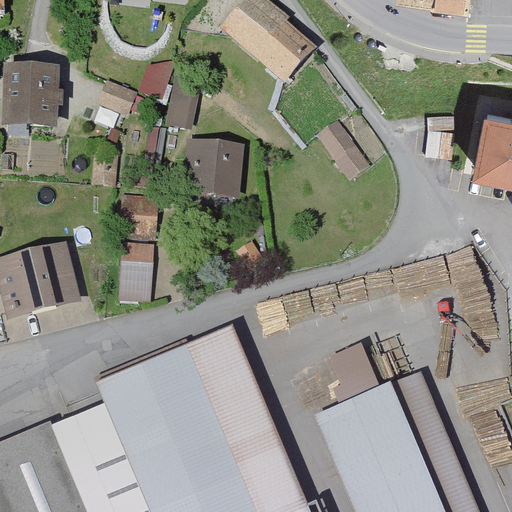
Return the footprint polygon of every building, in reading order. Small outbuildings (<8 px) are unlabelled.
[(285,81),(312,51),(253,0),(248,0),(223,29),(285,81)] [(469,9),(470,0),(401,0),(469,9)] [(53,72),(10,71),(9,119),(27,119),(27,125),(51,125),(52,107),(59,107),(59,87),(52,87),(53,72)] [(141,91),(164,99),(171,79),(148,71),(141,91)] [(177,79),(168,125),(186,128),(194,93),(177,79)] [(127,115),(129,109),(140,114),(145,102),(134,98),(134,96),(110,86),(102,105),(127,115)] [(511,119),(488,114),(477,169),(511,176),(511,119)] [(454,130),(454,117),(428,117),(428,130),(454,130)] [(323,139),(352,181),(369,169),(339,127),(323,139)] [(148,155),(161,158),(167,131),(154,128),(148,155)] [(428,130),(425,156),(452,159),(453,146),(451,146),(452,133),(428,130)] [(214,194),(214,197),(234,199),(239,151),(189,146),(187,165),(195,165),(192,192),(214,194)] [(97,186),(115,187),(117,157),(99,156),(97,186)] [(155,202),(125,200),(123,237),(152,239),(155,202)] [(120,300),(147,303),(152,249),(124,247),(120,300)] [(244,257),(250,267),(261,259),(255,250),(244,257)] [(2,269),(13,314),(72,299),(60,254),(2,269)] [(258,303),(265,328),(318,313),(311,288),(258,303)] [(257,511),(187,344),(94,384),(147,511),(257,511)] [(324,423),(361,511),(470,511),(416,384),(372,402),(354,359),(346,363),(364,406),(324,423)] [(111,511),(91,464),(66,474),(50,435),(0,456),(0,511),(111,511)]
